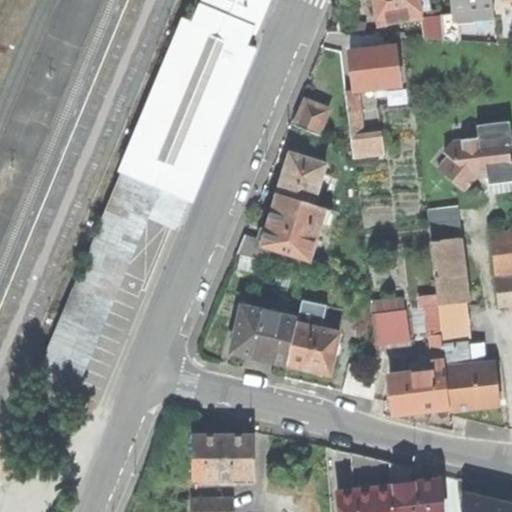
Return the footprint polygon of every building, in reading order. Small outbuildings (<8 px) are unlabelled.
[(140,156),(189,176),(204,140),(219,103),(234,66),(250,30),(253,31),(266,0),(204,0),(200,10),(140,156)] [(374,0),(375,3),(379,24),(423,17),(422,11),(432,9),(430,0),(374,0)] [(455,0),(457,13),(458,19),(496,17),(494,0),(455,0)] [(460,40),(458,19),(457,13),(443,15),(445,39),(460,40)] [(441,36),(439,15),(424,17),(426,38),(441,36)] [(350,32),(352,52),(385,48),(383,34),(350,32)] [(354,70),(356,89),(359,89),(401,84),(396,47),(385,48),(352,52),(354,70)] [(349,111),(362,110),(359,89),(356,89),(347,90),(349,111)] [(307,100),(296,126),(319,135),(330,110),(307,100)] [(362,110),(349,111),(352,138),(365,136),(362,110)] [(365,136),(352,138),(353,149),(354,156),(384,152),(381,128),(370,129),(371,136),(365,136)] [(440,169),(468,191),(477,178),(500,175),(499,171),(508,171),(507,163),(511,162),(511,161),(510,144),(496,145),(484,137),(456,141),(447,152),(456,159),(446,171),(441,168),(440,169)] [(327,165),(292,154),(288,165),(286,173),(284,181),(280,193),(315,204),(320,188),(324,173),(327,165)] [(169,223),(189,176),(140,156),(44,388),(68,399),(146,214),(169,223)] [(334,176),(324,173),(320,188),(329,191),(334,176)] [(315,204),(280,193),(277,203),(275,210),(270,227),(262,228),(259,237),(264,244),(264,246),(271,249),(312,261),(328,208),(315,204)] [(472,301),(463,221),(432,224),(439,292),(441,305),(459,302),(472,301)] [(501,278),(511,276),(511,231),(506,232),(496,233),(501,278)] [(268,261),(271,249),(264,246),(264,244),(259,237),(246,234),(239,254),(268,261)] [(511,276),(501,278),(504,305),(511,304),(511,276)] [(348,320),(374,323),(374,315),(372,301),(371,294),(355,288),(348,320)] [(432,336),(444,335),(441,305),(439,292),(435,293),(436,304),(428,304),(432,336)] [(372,301),(374,315),(406,311),(404,297),(372,301)] [(459,302),(466,365),(474,364),(472,342),(476,341),(472,301),(459,302)] [(448,367),(466,365),(459,302),(441,305),(444,335),(447,359),(448,367)] [(299,321),(243,308),(233,353),(261,359),(289,366),(299,321)] [(409,340),(406,311),(374,315),(374,323),(377,344),(409,340)] [(299,321),(289,366),(303,369),(313,371),(312,373),(328,377),(328,375),(331,376),(341,334),(315,328),(315,325),(299,321)] [(440,360),(447,359),(444,335),(432,336),(435,361),(440,360)] [(442,371),(440,360),(435,361),(435,362),(414,365),(415,374),(442,371)] [(466,365),(448,367),(448,370),(452,407),(453,411),(480,408),(503,405),(498,361),(474,364),(466,365)] [(351,363),(344,390),(373,397),(380,371),(351,363)] [(452,407),(448,370),(442,371),(415,374),(391,376),(395,414),(425,410),(452,407)] [(194,436),(194,479),(254,478),(253,435),(222,436),(194,436)] [(352,453),(356,491),(359,490),(361,485),(371,484),(375,488),(394,486),(391,463),(376,459),(352,453)] [(391,463),(394,486),(412,484),(412,468),(391,463)] [(412,484),(394,486),(397,511),(445,511),(441,481),(426,483),(412,484)] [(397,511),(394,486),(375,488),(371,484),(361,485),(359,490),(356,491),(340,492),(342,511),(397,511)] [(464,508),(464,511),(511,511),(511,501),(505,500),(491,497),(479,495),(468,492),(464,508)] [(195,499),(194,511),(234,511),(234,499),(195,499)]
